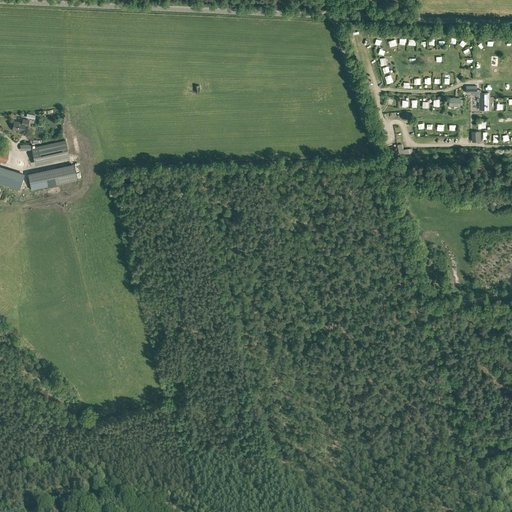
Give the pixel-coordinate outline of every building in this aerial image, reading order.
[(472,93),(472,95),(475,96),(475,95),(479,97),(479,109),(489,109),(489,92),(481,92),(481,89),(477,89),(477,88),(466,88),(466,93),(471,92),(471,93),(472,93)] [(460,107),(460,99),(449,98),(449,106),(452,106),(451,108),(454,108),(454,106),(460,107)] [(23,131),(24,131),(27,131),(28,126),(29,120),(23,119),(22,122),(14,121),(12,129),(23,131)] [(31,148),(34,161),(68,154),(65,140),(31,148)] [(0,161),(5,163),(9,152),(0,149),(0,161)] [(2,170),(1,176),(22,181),(24,172),(9,169),(9,172),(2,170)] [(32,188),(49,184),(48,183),(57,181),(57,182),(59,182),(57,174),(30,180),(32,188)]
